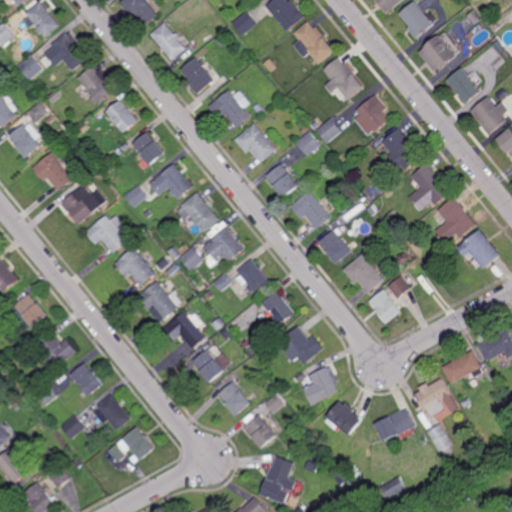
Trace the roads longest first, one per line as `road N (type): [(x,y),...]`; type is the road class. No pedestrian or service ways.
road 1 (residential): [(84,0),(381,360)]
road 2 (residential): [(0,206),(201,458)]
road 3 (residential): [(341,0),(511,211)]
road 4 (residential): [(381,360),(511,290)]
